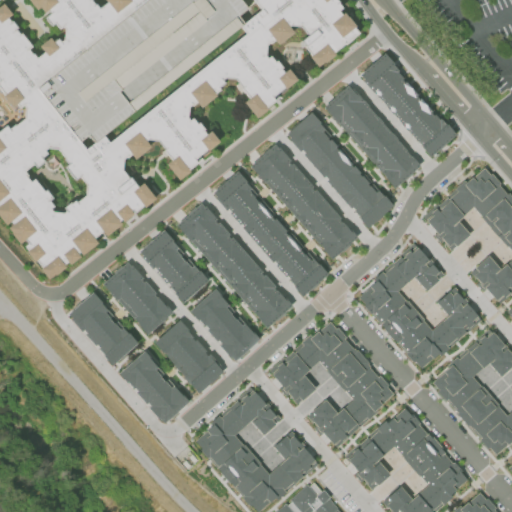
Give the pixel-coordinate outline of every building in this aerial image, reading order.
[(0,3),(1,3),(10,14),(6,17),(9,21),(10,20),(16,27),(14,28),(18,33),(20,32),(30,46),(27,49),(30,53),(31,53),(35,57),(42,51),(38,45),(48,37),(53,43),(55,42),(53,40),(56,38),(59,41),(61,39),(62,28),(61,27),(57,29),(53,23),(50,26),(42,17),(48,12),(47,11),(46,10),(43,12),(38,7),(35,9),(27,0),(89,0),(93,4),(94,3),(97,7),(105,1),(104,0),(335,0),(341,7),(337,10),(340,14),(342,12),(354,26),(352,27),(357,34),(343,45),(343,44),(332,53),(333,55),(323,64),(321,62),(315,67),(306,57),(309,55),(301,45),(298,41),(306,34),(300,27),(294,27),(287,26),(292,32),(277,45),(273,39),(265,45),(265,54),(266,57),(268,56),(274,62),(276,60),(281,67),(280,69),(282,72),(287,69),(295,80),(283,89),(284,90),(277,95),(278,96),(276,97),(275,99),(273,100),(274,100),(273,101),(263,109),(264,110),(255,117),(242,102),(246,98),(243,92),(237,85),(236,83),(234,80),(223,79),(221,81),(223,83),(218,87),(219,89),(213,94),(214,96),(200,108),(195,102),(188,108),(187,113),(187,117),(188,120),(191,118),(196,124),(198,122),(203,129),(202,131),(205,134),(209,131),(217,142),(206,151),(205,150),(198,155),(201,158),(198,161),(196,163),(187,170),(188,171),(177,180),(165,163),(169,160),(165,155),(163,152),(161,150),(163,149),(156,141),(151,140),(145,139),(144,141),(148,146),(133,158),(129,154),(125,158),(124,157),(122,159),(121,164),(121,169),(127,177),(128,177),(130,179),(132,182),(136,186),(141,182),(154,198),(143,207),(142,205),(133,212),(132,213),(131,213),(121,221),(119,219),(117,221),(119,223),(105,235),(101,231),(98,234),(93,238),(96,242),(81,255),(79,252),(76,255),(78,256),(68,264),(66,262),(62,265),(64,267),(54,275),(53,274),(47,278),(40,269),(41,268),(35,260),(33,262),(25,252),(26,250),(23,246),(27,243),(24,240),(19,244),(7,228),(11,225),(9,222),(5,225),(0,218),(0,128),(5,124),(8,128),(14,124),(15,125),(23,119),(24,109),(22,105),(18,108),(16,106),(14,104),(11,107),(2,96),(4,95),(0,90),(0,3)] [(356,74),(381,52),(453,133),(428,155),(356,74)] [(322,107),(347,86),(416,166),(392,187),(322,107)] [(286,134),(308,115),(373,191),(376,189),(389,205),(364,225),(286,134)] [(248,165),(273,143),(355,236),(329,258),(248,165)] [(422,218),(480,166),(511,201),(511,288),(495,304),(466,273),(485,256),(497,270),(511,256),(511,252),(470,207),(456,220),(467,232),(449,248),(422,218)] [(210,193),(235,171),(325,274),(300,295),(210,193)] [(173,225),(198,203),(289,305),(264,327),(173,225)] [(137,253),(162,231),(205,280),(180,301),(137,253)] [(412,244),(353,296),(419,369),(478,316),(451,285),(433,301),(445,315),(429,330),(395,291),(412,275),(424,288),(440,274),(412,244)] [(100,284),(125,263),(169,312),(144,334),(100,284)] [(188,311),(213,289),(257,339),(232,361),(188,311)] [(67,313),(111,363),(135,342),(91,292),(67,313)] [(294,402),(268,372),(327,320),(390,392),(330,444),(306,416),(324,401),(334,412),(350,398),(317,361),(301,375),(311,387),(294,402)] [(153,342),(176,322),(220,372),(196,393),(153,342)] [(429,382),(489,329),(511,354),(511,366),(499,378),(486,364),(471,377),(504,415),(511,408),(511,390),(509,387),(511,384),(511,438),(493,455),(429,382)] [(118,371),(163,422),(187,401),(141,350),(118,371)] [(250,393),(194,443),(207,457),(256,511),(311,461),(287,435),(274,447),(284,457),(267,472),(234,436),(250,422),(261,434),(275,421),(250,393)] [(371,487),(345,458),(403,406),(469,480),(433,511),(389,511),(379,501),(396,486),(409,499),(426,484),(392,446),(375,461),(386,473),(371,487)] [(273,511),(284,502),(285,505),(289,501),(287,499),(302,486),(305,484),(306,485),(311,481),(319,491),(321,489),(324,492),(328,497),(327,498),(338,510),(336,511),(337,511),(273,511)] [(450,511),(495,511),(477,491),(459,508),(457,506),(450,511)]
